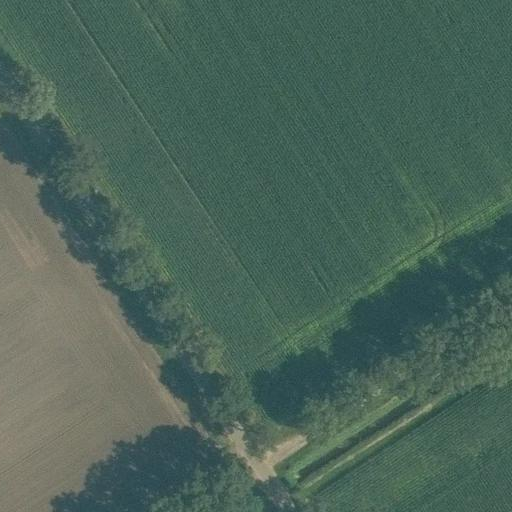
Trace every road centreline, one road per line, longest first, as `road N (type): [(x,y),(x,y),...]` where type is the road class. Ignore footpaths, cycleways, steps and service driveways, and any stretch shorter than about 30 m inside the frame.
road 1 (unclassified): [(289,511),(0,70)]
road 2 (track): [(191,511),(511,302)]
